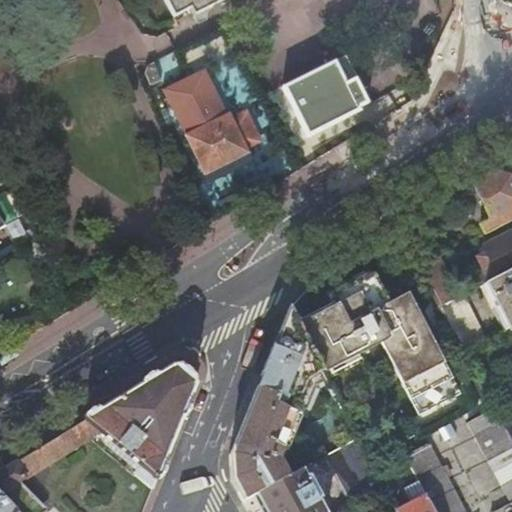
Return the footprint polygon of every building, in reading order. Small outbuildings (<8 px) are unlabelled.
[(166,0),(175,16),(192,8),(198,17),(229,0),(166,0)] [(355,112),(333,66),(283,90),(295,114),(307,137),(355,112)] [(232,119),(230,114),(185,135),(205,174),(232,162),(250,153),(247,147),(260,141),(246,112),(232,119)] [(493,176),(474,188),(492,221),(480,227),(485,236),(511,221),(511,186),(508,180),(493,176)] [(492,266),(499,278),(511,271),(511,234),(479,251),(481,257),(478,259),(483,270),(492,266)] [(437,261),(421,268),(442,308),(451,303),(445,291),(451,287),(437,261)] [(485,286),(509,335),(511,333),(511,271),(499,278),(485,286)] [(352,280),(355,285),(365,279),(363,274),(352,280)] [(301,337),(314,361),(372,331),(412,403),(454,381),(413,304),(393,315),(388,305),(372,276),(365,279),(355,285),(347,289),(333,296),(329,298),(335,311),(338,317),(301,337)] [(327,284),(333,296),(347,289),(341,277),(327,284)] [(393,315),(413,304),(408,295),(388,305),(393,315)] [(298,331),(301,337),(338,317),(335,311),(298,331)] [(295,414),(315,363),(314,361),(301,337),(298,331),(288,312),(256,391),(275,399),(273,408),(294,416),(295,414)] [(134,477),(152,492),(194,388),(171,369),(76,428),(92,441),(95,440),(96,432),(121,453),(119,457),(125,462),(128,458),(140,469),(134,477)] [(299,416),(295,414),(294,416),(273,408),(275,399),(256,391),(228,460),(231,485),(242,504),(250,499),(254,497),(286,479),(275,458),(279,450),(285,452),(291,435),(299,416)] [(511,505),(511,504),(511,441),(507,432),(498,416),(488,395),(461,410),(511,505)] [(92,441),(76,428),(0,474),(0,495),(15,511),(38,511),(41,510),(19,487),(92,441)] [(426,499),(433,511),(463,511),(422,432),(397,445),(426,499)] [(382,489),(366,458),(356,440),(325,457),(352,505),(382,489)] [(262,511),(325,511),(309,483),(307,484),(300,471),(286,479),(254,497),(262,511)] [(15,511),(0,495),(0,511),(15,511)] [(250,499),(257,511),(262,511),(254,497),(250,499)] [(433,511),(426,499),(400,511),(433,511)]
